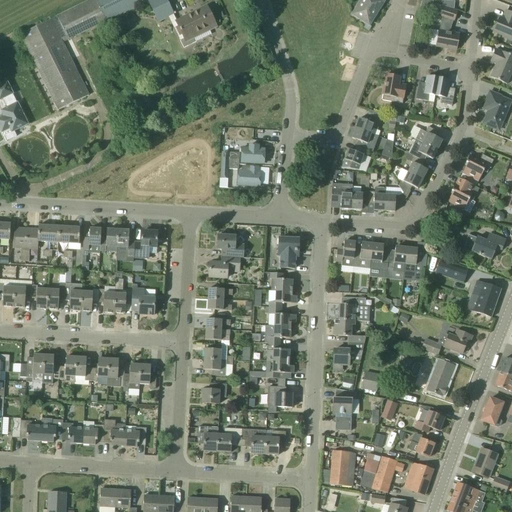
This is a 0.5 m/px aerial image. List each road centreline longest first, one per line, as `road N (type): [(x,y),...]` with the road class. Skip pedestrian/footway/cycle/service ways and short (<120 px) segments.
road 1 (residential): [(320,226),(394,227),(414,218),(453,151),(465,73)]
road 2 (residential): [(308,478),(320,226)]
road 3 (tertiary): [(433,511),(511,302)]
road 4 (residential): [(285,142),(333,140),(400,0)]
road 5 (residential): [(0,204),(190,214)]
road 6 (residential): [(0,331),(182,342)]
road 7 (residential): [(285,142),(287,83),(257,0)]
road 8 (residential): [(175,471),(32,464)]
road 9 (residential): [(308,478),(175,471)]
road 10 (residential): [(175,471),(182,342)]
road 11 (residential): [(182,342),(190,214)]
